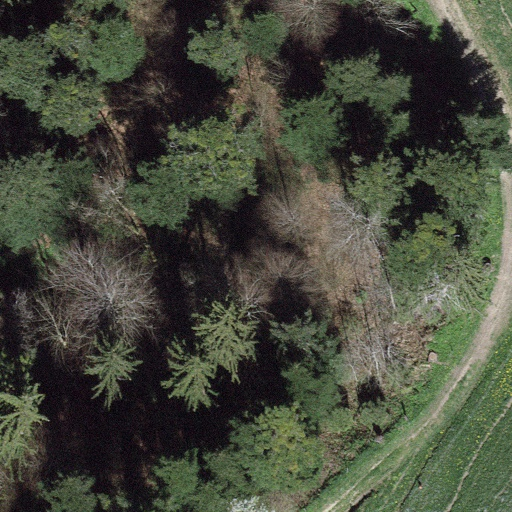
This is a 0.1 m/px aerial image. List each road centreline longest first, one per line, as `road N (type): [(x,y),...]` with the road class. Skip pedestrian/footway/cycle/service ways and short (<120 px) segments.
road 1 (track): [(511,288),(435,406),(317,511)]
road 2 (track): [(434,0),(491,116),(511,201)]
